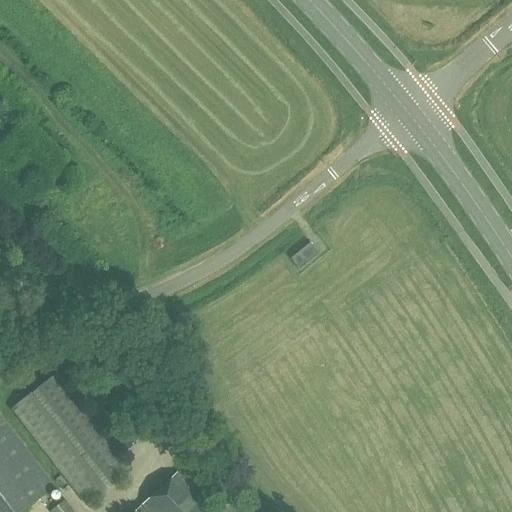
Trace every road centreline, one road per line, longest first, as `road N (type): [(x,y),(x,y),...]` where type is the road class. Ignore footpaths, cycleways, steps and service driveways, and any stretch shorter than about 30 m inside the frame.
road 1 (unclassified): [(0,324),(92,318),(194,277),(283,216),(407,112)]
road 2 (secondary): [(511,261),(407,112)]
road 3 (secondary): [(407,112),(301,0)]
road 4 (unclassified): [(407,112),(511,23)]
